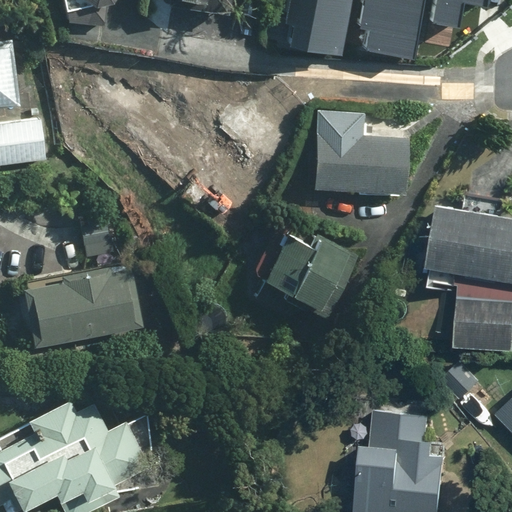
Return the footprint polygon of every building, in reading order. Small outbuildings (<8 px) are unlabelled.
[(104,5),(107,0),(33,0),(32,23),(103,26),(104,5)] [(144,0),(144,7),(193,11),(194,0),(144,0)] [(290,17),(287,36),(337,45),(345,0),(282,0),(279,15),(290,17)] [(360,23),(357,42),(407,51),(416,0),(352,0),(349,21),(360,23)] [(431,0),(430,12),(453,17),(455,0),(431,0)] [(221,111),(183,76),(136,127),(209,195),(250,151),(214,118),(221,111)] [(405,113),(309,107),(303,188),(400,195),(405,113)] [(0,124),(0,164),(43,161),(39,121),(0,124)] [(511,216),(432,202),(417,268),(426,269),(424,287),(459,290),(453,349),(510,355),(511,331),(511,216)] [(60,274),(19,281),(30,346),(139,326),(126,253),(113,255),(106,217),(75,222),(79,244),(56,249),(60,274)] [(304,243),(283,232),(247,300),(292,324),(299,310),(322,322),(357,254),(311,230),(304,243)] [(478,381),(459,361),(437,382),(456,402),(478,381)] [(511,392),(492,414),(511,433),(511,392)] [(67,409),(60,397),(0,433),(0,510),(1,511),(12,511),(45,492),(52,504),(72,492),(84,511),(114,493),(111,488),(146,467),(116,418),(98,429),(81,401),(67,409)] [(431,457),(433,413),(358,409),(352,511),(439,511),(442,458),(431,457)]
